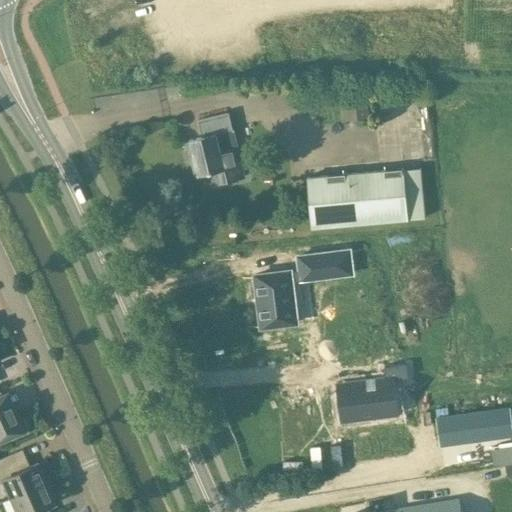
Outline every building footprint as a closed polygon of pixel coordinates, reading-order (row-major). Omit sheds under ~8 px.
[(201,137),(188,141),(196,175),(208,172),(211,185),(243,177),(236,148),(226,150),(222,134),(232,131),(228,113),(197,120),(201,137)] [(402,168),(307,176),(311,229),(408,221),(402,168)] [(290,264),(254,269),(260,320),(296,316),(291,274),(351,267),(349,243),(297,249),(299,264),(290,265),(290,264)] [(365,374),(337,378),(341,414),(396,407),(394,391),(392,373),(407,371),(406,357),(383,360),(385,372),(365,374)] [(0,440),(11,436),(12,438),(27,432),(20,417),(18,418),(7,393),(0,395),(0,440)] [(511,434),(511,427),(509,408),(437,418),(440,444),(511,434)] [(0,481),(5,480),(12,497),(48,481),(43,469),(41,470),(38,463),(30,466),(22,449),(0,458),(0,481)] [(49,511),(47,505),(55,502),(51,494),(54,493),(48,481),(12,497),(18,511),(49,511)] [(460,511),(458,498),(376,511),(372,511),(460,511)]
